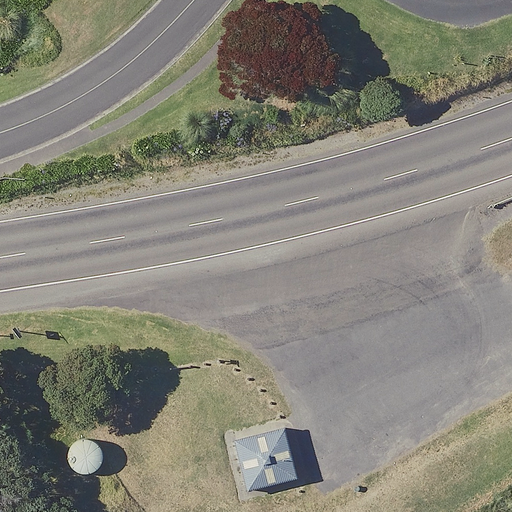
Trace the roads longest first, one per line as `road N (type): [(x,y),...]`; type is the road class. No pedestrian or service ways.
road 1 (primary): [(0,240),(347,184),(511,118)]
road 2 (residential): [(0,126),(116,75),(197,0)]
